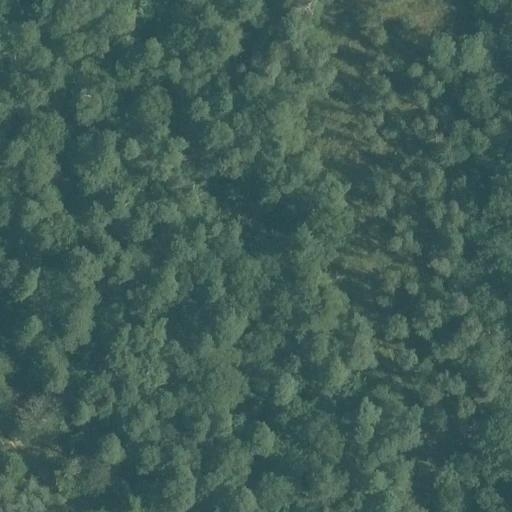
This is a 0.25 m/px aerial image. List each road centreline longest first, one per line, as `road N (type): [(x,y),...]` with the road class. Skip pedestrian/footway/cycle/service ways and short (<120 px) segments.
road 1 (track): [(429,511),(361,203),(352,0)]
road 2 (track): [(88,511),(0,420)]
